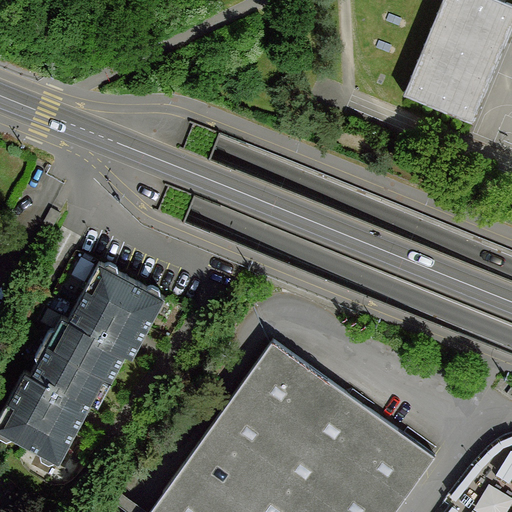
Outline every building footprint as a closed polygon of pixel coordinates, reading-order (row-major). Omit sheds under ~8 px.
[(502,0),(445,0),(410,91),(474,122),(511,27),(511,3),(508,2),(502,0)] [(0,260),(10,237),(0,233),(0,260)] [(158,296),(95,260),(0,425),(0,436),(59,469),(158,296)] [(275,340),(150,511),(396,511),(437,456),(275,340)] [(509,511),(511,507),(511,489),(494,479),(474,511),(509,511)]
